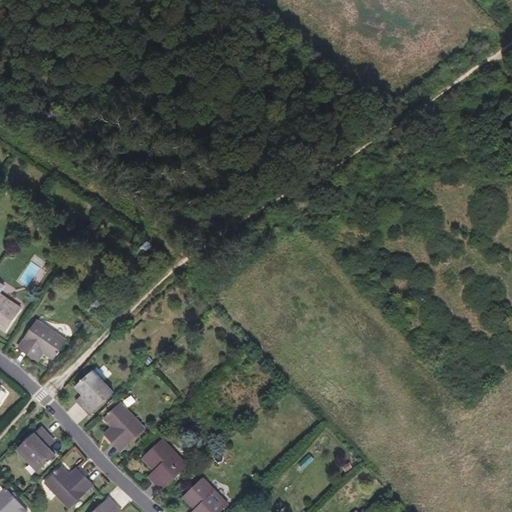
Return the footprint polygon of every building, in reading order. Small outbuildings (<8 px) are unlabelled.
[(26,220),(32,211),(22,205),(17,214),(26,220)] [(152,246),(145,240),(139,247),(146,253),(152,246)] [(0,331),(4,334),(20,311),(0,297),(0,291),(3,288),(0,285),(0,331)] [(104,304),(96,298),(92,306),(98,311),(104,304)] [(51,362),(65,342),(35,322),(16,350),(32,361),(37,353),(43,356),(51,362)] [(37,364),(43,356),(37,353),(32,361),(37,364)] [(96,383),(100,379),(93,371),(89,375),(96,383)] [(80,405),(90,415),(114,393),(100,379),(96,383),(89,375),(76,387),(83,395),(86,398),(80,405)] [(77,401),(80,405),(86,398),(83,395),(77,401)] [(108,437),(121,451),(145,428),(121,403),(104,419),(111,427),(115,431),(108,437)] [(43,468),(56,455),(48,447),(45,443),(51,437),(41,427),(17,449),(31,463),(35,459),(43,468)] [(105,433),(108,437),(115,431),(111,427),(105,433)] [(48,447),(55,441),(51,437),(45,443),(48,447)] [(152,480),(162,491),(188,466),(163,440),(144,459),(155,471),(159,475),(152,480)] [(309,453),(302,460),(308,465),(314,458),(309,453)] [(39,472),(43,468),(35,459),(31,463),(39,472)] [(69,509),(93,485),(80,472),(73,479),(70,476),(62,467),(44,483),(69,509)] [(73,479),(80,472),(77,468),(70,476),(73,479)] [(149,477),(152,480),(159,475),(155,471),(149,477)] [(220,511),(229,504),(204,478),(184,497),(196,510),(198,511),(220,511)] [(28,511),(8,490),(0,497),(0,511),(28,511)] [(113,511),(119,508),(110,498),(94,511),(113,511)]
